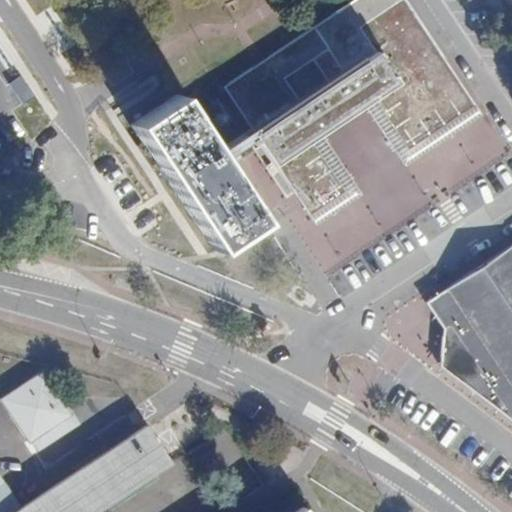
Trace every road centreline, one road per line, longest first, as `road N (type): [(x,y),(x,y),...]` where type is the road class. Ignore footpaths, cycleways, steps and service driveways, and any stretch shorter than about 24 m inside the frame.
road 1 (secondary): [(0,287),(113,319),(283,391)]
road 2 (residential): [(511,206),(361,296),(283,391)]
road 3 (secondary): [(283,391),(463,511)]
road 4 (residential): [(423,0),(511,123)]
road 5 (residential): [(0,5),(68,107)]
